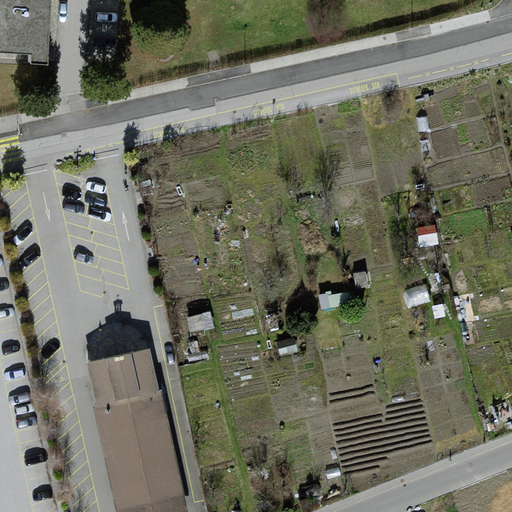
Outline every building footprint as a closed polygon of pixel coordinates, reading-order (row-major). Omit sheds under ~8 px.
[(0,0),(0,49),(33,52),(36,0),(0,0)] [(423,287),(408,291),(412,306),(427,302),(423,287)] [(350,288),(317,293),(320,307),(352,302),(350,288)] [(208,310),(185,314),(188,330),(211,326),(208,310)] [(290,335),(275,339),(278,353),(293,349),(290,335)] [(185,511),(148,348),(83,363),(117,511),(185,511)]
